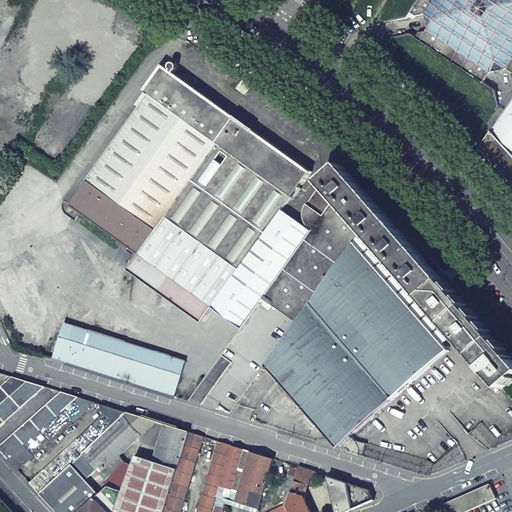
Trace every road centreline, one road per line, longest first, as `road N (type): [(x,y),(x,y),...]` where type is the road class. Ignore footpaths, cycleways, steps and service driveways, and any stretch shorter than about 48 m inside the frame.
road 1 (residential): [(421,497),(406,483),(1,354)]
road 2 (unknown): [(177,18),(27,228),(143,333)]
road 3 (secondary): [(271,34),(356,97),(511,253)]
